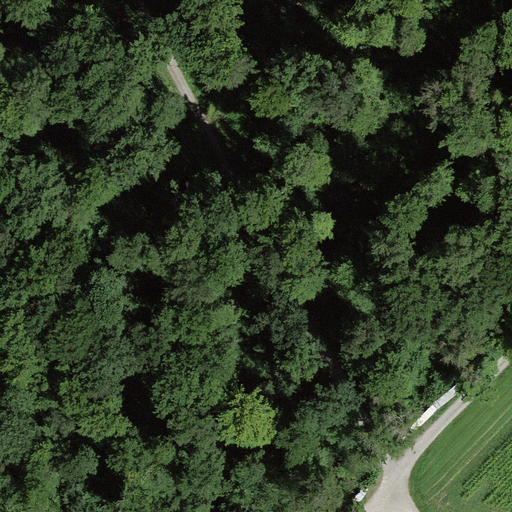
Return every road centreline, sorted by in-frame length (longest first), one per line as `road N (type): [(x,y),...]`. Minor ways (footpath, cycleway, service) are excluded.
road 1 (track): [(406,511),(142,0)]
road 2 (track): [(375,511),(511,357)]
